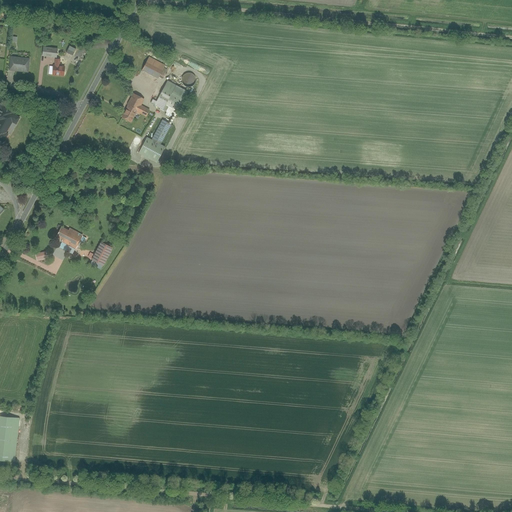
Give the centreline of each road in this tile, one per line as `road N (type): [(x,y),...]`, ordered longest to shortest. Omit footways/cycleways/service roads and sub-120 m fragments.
road 1 (track): [(388,511),(0,477)]
road 2 (track): [(511,38),(140,2)]
road 3 (tertiary): [(81,108),(141,0)]
